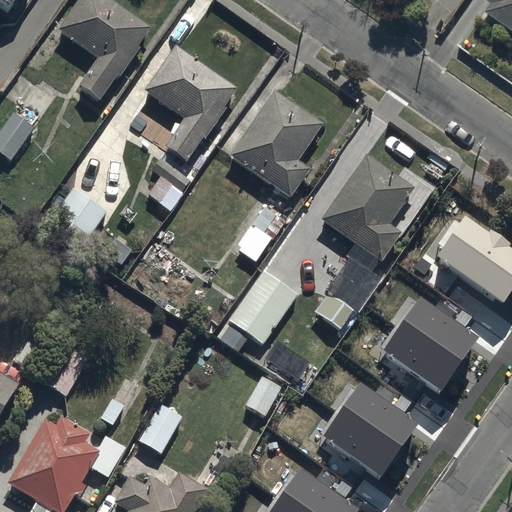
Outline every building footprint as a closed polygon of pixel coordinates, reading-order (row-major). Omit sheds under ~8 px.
[(0,0),(0,11),(9,18),(21,0),(0,0)] [(150,33),(103,0),(84,0),(59,36),(98,63),(77,93),(97,107),(118,77),(150,33)] [(511,0),(493,0),(484,14),(511,33),(511,0)] [(237,95),(178,53),(146,98),(186,125),(164,155),(184,169),(206,139),(237,95)] [(324,132),(274,97),(229,160),(279,195),(290,203),(310,175),(299,167),(324,132)] [(0,134),(0,160),(10,167),(34,134),(12,118),(0,134)] [(416,197),(367,162),(322,225),(372,260),(383,269),(403,240),(392,232),(416,197)] [(105,219),(71,194),(43,231),(77,257),(105,219)] [(489,233),(464,216),(435,258),(502,303),(511,287),(511,249),(509,247),(511,243),(511,242),(491,229),(489,233)] [(229,327),(263,351),(300,299),(266,275),(229,327)] [(314,317),(342,337),(356,316),(329,297),(314,317)] [(478,336),(421,297),(382,354),(439,393),(478,336)] [(296,358),(313,371),(332,345),(315,333),(296,358)] [(42,386),(65,400),(92,355),(69,341),(42,386)] [(265,366),(298,389),(311,372),(278,348),(265,366)] [(0,380),(0,423),(19,392),(0,380)] [(245,411),(265,422),(282,392),(261,381),(245,411)] [(418,422),(361,383),(323,437),(380,476),(418,422)] [(136,445),(159,458),(181,421),(158,408),(136,445)] [(7,492),(39,511),(71,511),(102,460),(85,451),(90,442),(65,427),(60,436),(45,427),(7,492)] [(356,511),(358,509),(301,470),(271,511),(356,511)] [(200,511),(209,498),(179,480),(170,495),(149,482),(143,492),(128,484),(112,511),(114,511),(200,511)]
